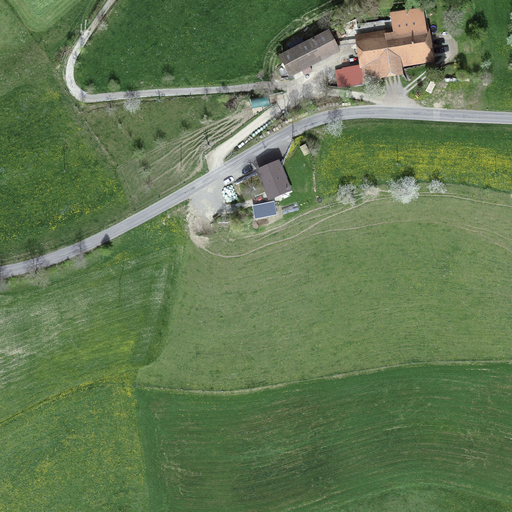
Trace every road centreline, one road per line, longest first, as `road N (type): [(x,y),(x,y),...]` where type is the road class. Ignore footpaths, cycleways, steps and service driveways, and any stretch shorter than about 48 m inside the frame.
road 1 (tertiary): [(511,118),(329,115),(237,158),(127,227),(0,272)]
road 2 (track): [(415,363),(246,392),(108,383),(0,422)]
road 3 (track): [(300,91),(75,97),(67,63),(109,0)]
road 4 (track): [(212,173),(223,151),(300,91),(383,102),(392,114)]
